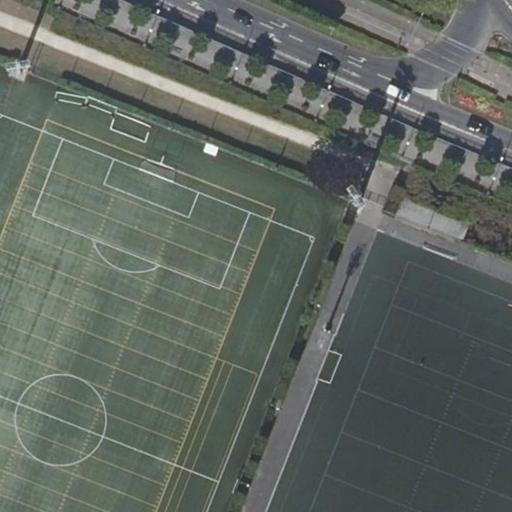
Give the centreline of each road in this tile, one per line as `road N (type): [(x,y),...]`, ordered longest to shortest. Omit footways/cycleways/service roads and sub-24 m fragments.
road 1 (primary): [(253,28),(511,140)]
road 2 (primary): [(253,28),(393,77),(416,76),(445,62),(480,0)]
